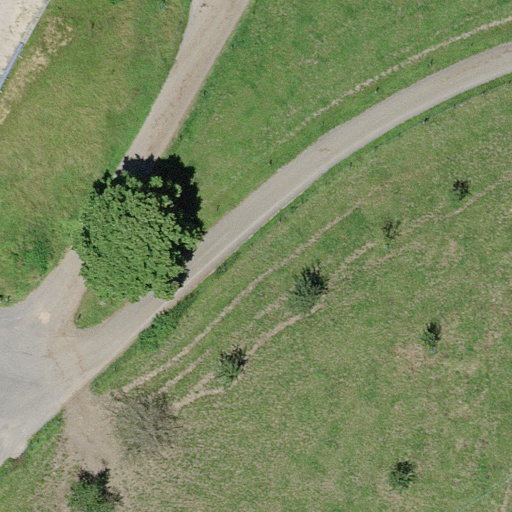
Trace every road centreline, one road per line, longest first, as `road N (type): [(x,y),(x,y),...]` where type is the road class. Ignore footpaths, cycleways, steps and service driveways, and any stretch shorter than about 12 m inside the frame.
road 1 (track): [(511,64),(373,121),(292,177),(0,441)]
road 2 (track): [(205,0),(160,80),(0,432)]
